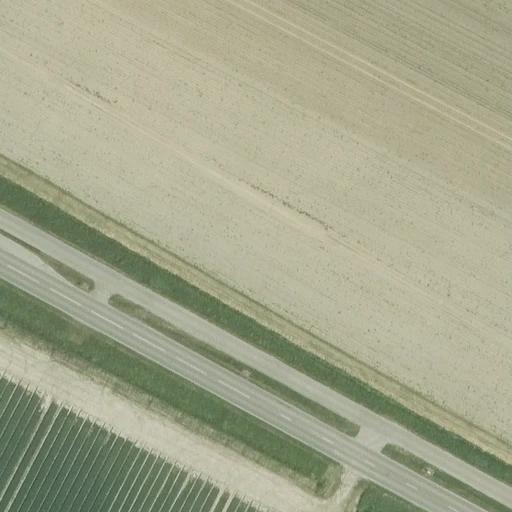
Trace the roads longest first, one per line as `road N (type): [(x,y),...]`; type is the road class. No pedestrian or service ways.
road 1 (unclassified): [(511,497),(0,219)]
road 2 (tertiary): [(456,511),(0,263)]
